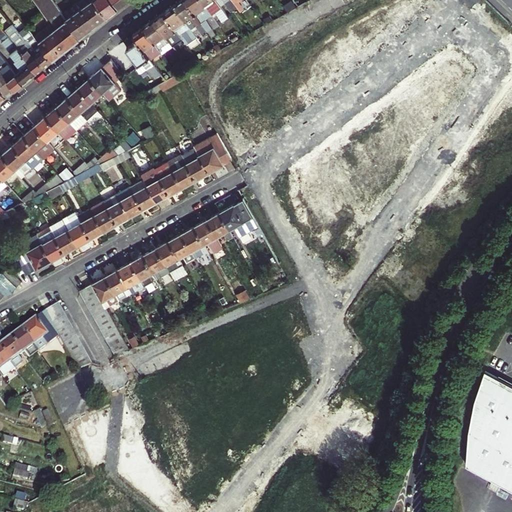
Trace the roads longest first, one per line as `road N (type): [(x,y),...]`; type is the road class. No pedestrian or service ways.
road 1 (secondary): [(425,511),(443,388),(511,243)]
road 2 (residential): [(0,309),(239,176)]
road 3 (residential): [(0,120),(149,0)]
road 4 (secondary): [(511,223),(477,274),(432,380)]
road 5 (secondary): [(432,380),(387,511)]
road 6 (secondary): [(432,380),(408,511)]
